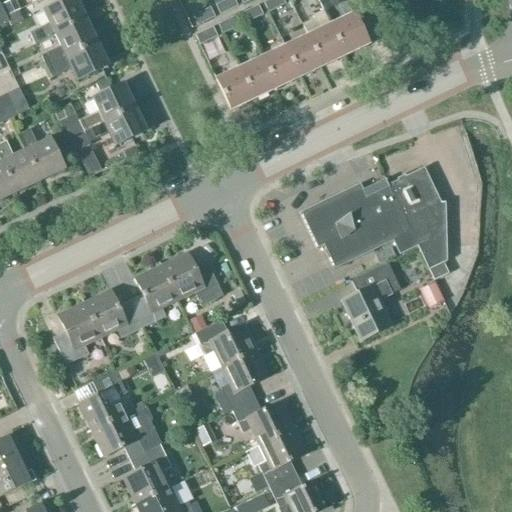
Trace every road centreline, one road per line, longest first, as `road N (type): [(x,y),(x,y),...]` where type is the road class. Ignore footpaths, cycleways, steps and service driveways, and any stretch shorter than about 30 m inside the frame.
road 1 (residential): [(219,188),(363,487),(365,511)]
road 2 (unclassified): [(219,188),(461,72),(511,60)]
road 3 (unclassified): [(0,293),(219,188)]
road 4 (residential): [(89,511),(0,326)]
